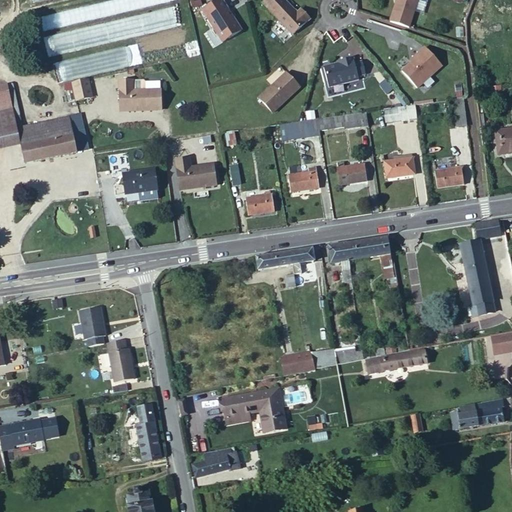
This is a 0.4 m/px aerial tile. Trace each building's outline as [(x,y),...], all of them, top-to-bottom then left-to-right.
[(221,44),(240,32),(220,0),(219,0),(201,11),(221,44)] [(289,38),(307,24),(300,14),(295,17),(282,0),(265,0),(263,2),(289,38)] [(396,6),(391,22),(409,28),(418,0),(397,0),(397,1),(399,2),(397,7),(396,6)] [(420,56),(409,64),(400,72),(415,89),(441,67),(425,48),(418,54),(420,56)] [(58,64),(63,81),(102,71),(97,54),(58,64)] [(408,63),(409,64),(420,56),(418,54),(408,63)] [(330,85),(361,79),(356,56),(341,59),(341,61),(326,65),(330,85)] [(269,113),(296,87),(282,72),(255,99),(269,113)] [(74,101),(91,98),(88,79),(72,82),(74,101)] [(118,111),(160,110),(159,90),(132,90),(131,80),(118,80),(118,111)] [(0,85),(0,111),(13,109),(7,84),(0,85)] [(467,128),(464,98),(453,99),(457,129),(467,128)] [(415,105),(400,107),(400,113),(401,120),(417,118),(415,105)] [(400,113),(400,107),(384,109),(385,115),(400,113)] [(0,148),(21,144),(18,128),(15,115),(13,109),(0,111),(0,148)] [(369,129),(366,112),(320,119),(322,133),(348,130),(349,132),(369,129)] [(401,120),(400,113),(385,115),(385,122),(401,120)] [(18,128),(23,127),(20,114),(15,115),(18,128)] [(68,124),(66,117),(36,124),(38,130),(68,124)] [(317,119),(290,123),(293,136),(320,132),(317,119)] [(79,121),(68,124),(70,133),(81,130),(79,121)] [(293,136),(290,123),(280,125),(281,133),(287,132),(288,136),(293,136)] [(38,130),(36,124),(23,127),(18,128),(21,144),(26,163),(74,153),(71,141),(70,133),(68,124),(38,130)] [(498,155),(511,153),(511,129),(495,132),(498,155)] [(81,130),(70,133),(71,141),(83,138),(81,130)] [(235,145),(233,131),(225,133),(227,146),(235,145)] [(83,138),(71,141),(74,153),(85,150),(83,138)] [(180,190),(217,185),(214,164),(191,167),(190,158),(176,159),(180,190)] [(387,178),(415,174),(412,158),(385,161),(387,178)] [(230,165),(232,185),(240,184),(238,164),(230,165)] [(342,168),(338,168),(340,185),(366,181),(364,165),(342,168)] [(437,188),(464,184),(462,168),(435,171),(437,188)] [(126,195),(158,190),(156,170),(124,174),(126,195)] [(292,192),(318,188),(316,172),(290,175),(292,192)] [(249,215),(274,211),(272,195),(247,199),(249,215)] [(497,220),(475,223),(479,239),(500,235),(497,220)] [(388,237),(346,243),(349,261),(380,256),(382,268),(393,267),(388,237)] [(492,302),(480,241),(460,246),(474,307),(476,306),(492,302)] [(346,243),(328,246),(331,263),(339,262),(344,261),(349,261),(346,243)] [(290,252),(292,265),(314,262),(312,249),(290,252)] [(290,252),(256,258),(259,270),(292,265),(290,252)] [(347,276),(342,277),(345,296),(354,295),(349,261),(344,261),(347,276)] [(393,267),(382,268),(384,279),(395,278),(393,267)] [(287,288),(296,286),(294,275),(285,276),(287,288)] [(495,313),(492,302),(476,306),(478,316),(495,313)] [(106,332),(100,305),(80,311),(84,337),(88,336),(89,343),(103,340),(102,333),(106,332)] [(497,354),(511,351),(511,332),(494,335),(497,354)] [(127,348),(126,340),(109,343),(115,381),(135,378),(129,348),(127,348)] [(310,354),(315,369),(333,365),(332,358),(331,350),(310,354)] [(369,374),(427,364),(425,351),(367,361),(369,374)] [(309,370),(310,371),(315,370),(315,369),(310,354),(283,358),(285,374),(309,370)] [(336,357),(337,365),(354,361),(353,355),(336,357)] [(280,389),(269,390),(273,409),(283,407),(280,389)] [(225,398),(228,417),(250,413),(261,411),(273,409),(269,390),(225,398)] [(495,409),(493,402),(474,405),(478,427),(505,423),(503,408),(495,409)] [(143,460),(160,456),(151,405),(138,408),(141,424),(136,425),(143,460)] [(474,405),(460,408),(461,414),(458,415),(459,417),(460,427),(460,430),(478,427),(474,405)] [(287,429),(283,407),(273,409),(261,411),(265,433),(287,429)] [(250,413),(228,417),(230,424),(251,421),(250,413)] [(415,437),(423,435),(420,416),(412,417),(415,437)] [(262,434),(259,417),(252,419),(255,436),(262,434)] [(452,419),(453,428),(460,427),(459,417),(452,419)] [(0,426),(0,434),(3,451),(15,449),(15,446),(46,441),(43,420),(0,426)] [(237,447),(202,453),(204,462),(192,465),(195,477),(242,465),(237,447)] [(158,511),(156,511),(153,511),(151,502),(150,503),(148,492),(141,493),(140,487),(133,488),(134,494),(128,495),(130,506),(128,507),(129,511),(158,511)]
